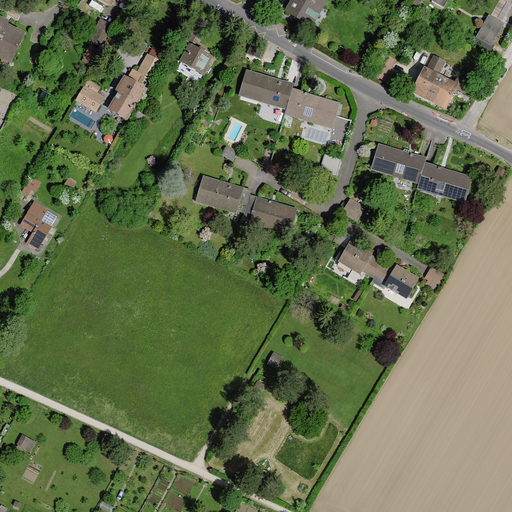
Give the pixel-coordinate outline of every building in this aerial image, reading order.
[(327,0),(292,0),(286,12),(312,27),(327,0)] [(433,0),(433,1),(444,8),(449,0),(453,3),(453,0),(433,0)] [(505,25),(490,17),(478,38),(492,46),(505,25)] [(0,58),(9,64),(24,36),(7,27),(8,24),(0,19),(0,58)] [(114,27),(101,19),(98,24),(89,41),(102,48),(114,27)] [(186,43),(182,41),(175,52),(183,57),(189,45),(186,43)] [(212,57),(191,45),(182,62),(204,75),(209,66),(207,65),(212,57)] [(383,54),(372,75),(385,82),(396,61),(383,54)] [(128,79),(125,77),(117,91),(120,92),(110,110),(127,120),(137,103),(139,103),(147,90),(162,63),(148,55),(138,73),(133,71),(128,79)] [(445,63),(434,57),(427,70),(439,76),(445,63)] [(427,70),(426,70),(414,93),(447,110),(457,90),(459,86),(455,84),(439,76),(427,70)] [(293,90),(295,85),(247,71),(240,95),(288,110),(293,90)] [(464,72),(460,80),(471,86),(475,78),(464,72)] [(458,79),(455,84),(459,86),(457,90),(472,98),(477,89),(471,86),(460,80),(458,79)] [(100,87),(89,81),(77,101),(96,112),(104,98),(97,93),(100,87)] [(293,90),(288,110),(286,115),(334,129),(341,104),(293,90)] [(425,165),(427,160),(380,146),(372,170),(420,185),(425,165)] [(228,147),(223,155),(233,162),(239,153),(228,147)] [(425,165),(420,185),(418,190),(466,204),(474,179),(425,165)] [(507,173),(500,169),(493,180),(500,184),(507,173)] [(290,235),(298,210),(250,196),(251,191),(205,177),(197,202),(237,214),(238,211),(246,214),(243,221),(290,235)] [(33,178),(30,188),(38,190),(41,180),(33,178)] [(365,209),(350,200),(342,213),(357,222),(365,209)] [(34,233),(28,243),(38,249),(57,218),(34,204),(21,225),(34,233)] [(333,225),(327,222),(319,237),(325,240),(333,225)] [(394,269),(350,243),(340,260),(360,272),(361,270),(373,277),(375,274),(387,281),(385,285),(407,297),(417,279),(396,267),(394,269)] [(431,267),(425,278),(428,279),(426,284),(435,290),(444,275),(431,267)] [(274,354),(268,364),(278,370),(284,360),(274,354)] [(266,387),(258,382),(254,389),(263,393),(266,387)] [(30,440),(23,436),(19,445),(25,449),(30,440)]
